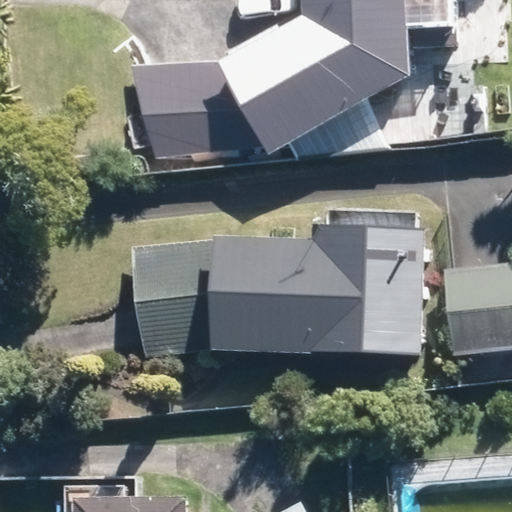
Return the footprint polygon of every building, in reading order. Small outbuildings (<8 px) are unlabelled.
[(231,60),(235,67),(157,76),(166,152),(271,140),(277,150),(406,75),(404,27),(455,24),(453,0),(306,0),(308,16),(231,60)] [(223,246),(223,251),(142,263),(156,353),(218,345),(414,355),(419,256),(223,246)] [(511,269),(449,276),(457,351),(511,345),(511,269)] [(192,511),(192,499),(78,501),(78,511),(192,511)] [(312,511),(306,502),(288,511),(312,511)]
